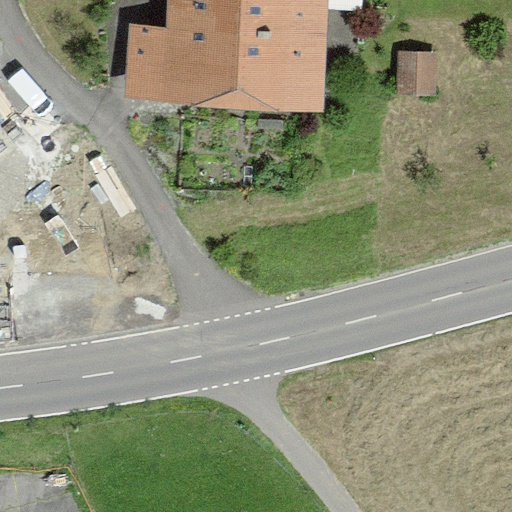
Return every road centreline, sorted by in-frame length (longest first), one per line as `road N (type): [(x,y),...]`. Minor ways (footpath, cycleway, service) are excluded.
road 1 (unclassified): [(0,387),(225,351),(511,276)]
road 2 (track): [(225,351),(346,511)]
